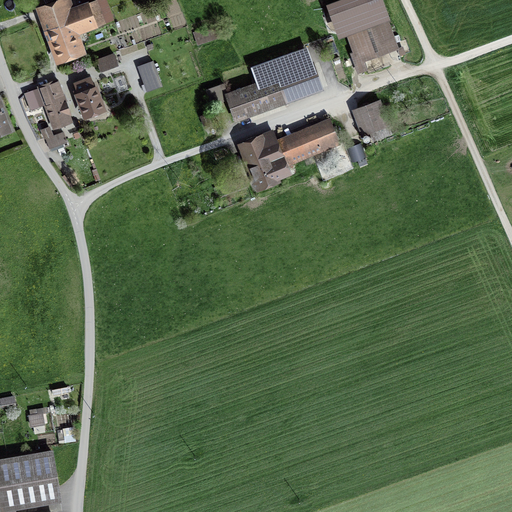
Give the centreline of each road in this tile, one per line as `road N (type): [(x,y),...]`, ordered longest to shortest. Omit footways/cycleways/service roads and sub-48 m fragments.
road 1 (unclassified): [(0,60),(40,156),(73,205),(83,248),(89,372),(76,511)]
road 2 (track): [(404,0),(511,237)]
